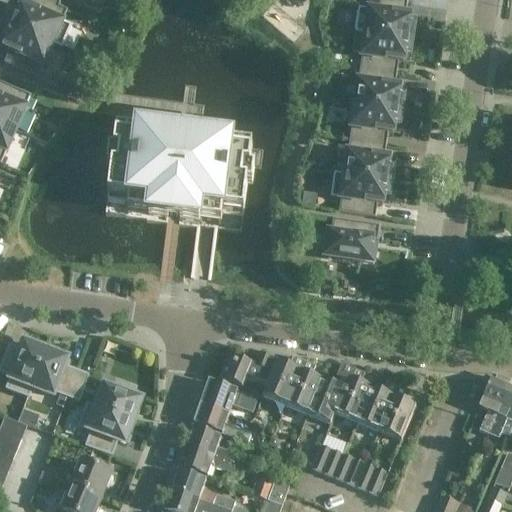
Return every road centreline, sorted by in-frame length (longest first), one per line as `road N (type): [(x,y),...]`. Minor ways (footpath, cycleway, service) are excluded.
road 1 (residential): [(511,279),(447,274),(486,0)]
road 2 (residential): [(183,322),(511,366)]
road 3 (residential): [(133,511),(168,415),(183,322)]
road 4 (residential): [(0,293),(183,322)]
